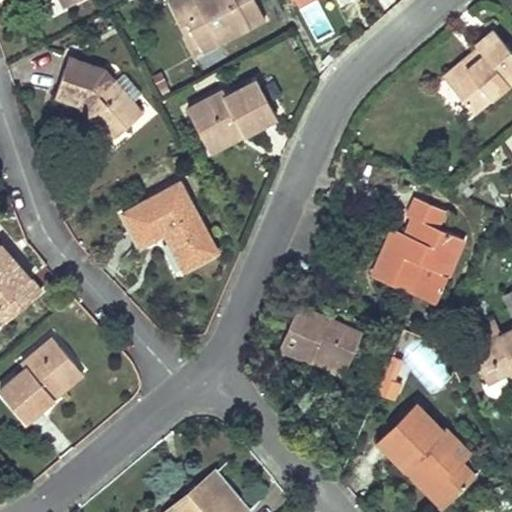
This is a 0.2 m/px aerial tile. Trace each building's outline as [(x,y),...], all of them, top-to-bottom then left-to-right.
[(172,0),(168,2),(180,25),(186,21),(201,49),(262,18),(253,0),(172,0)] [(186,21),(180,25),(194,53),(201,49),(186,21)] [(442,75),(456,92),(470,109),(511,74),(511,53),(490,27),(472,43),(475,47),(442,75)] [(78,102),(84,109),(90,116),(94,112),(115,135),(142,113),(134,103),(144,95),(124,74),(115,82),(103,69),(68,56),(55,94),(78,102)] [(186,108),(198,130),(209,151),(275,116),(255,78),(225,94),(222,89),(186,108)] [(163,232),(173,250),(182,268),(215,251),(178,181),(121,211),(139,244),(163,232)] [(370,273),(401,287),(432,301),(461,238),(435,226),(443,208),(415,196),(407,214),(411,216),(403,233),(391,227),(370,273)] [(0,316),(4,321),(22,306),(40,290),(0,243),(0,316)] [(511,315),(511,290),(502,295),(511,316),(511,315)] [(341,373),(350,351),(360,330),(297,301),(278,344),(341,373)] [(511,366),(511,327),(499,333),(494,320),(472,330),(478,343),(470,347),(485,379),(511,366)] [(408,329),(401,326),(387,358),(394,361),(408,329)] [(0,387),(0,390),(12,405),(26,421),(82,373),(50,336),(21,362),(25,366),(0,387)] [(394,361),(387,358),(378,379),(385,382),(394,361)] [(385,382),(378,379),(371,395),(387,402),(394,385),(385,382)] [(440,426),(412,399),(374,438),(441,504),(473,472),(459,458),(469,449),(443,423),(440,426)] [(164,511),(244,511),(246,511),(213,472),(164,511)]
